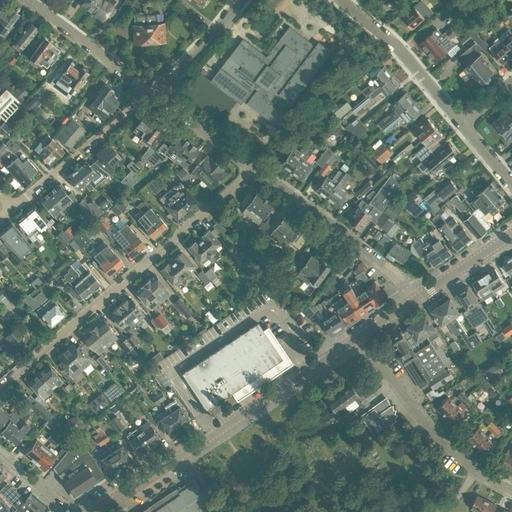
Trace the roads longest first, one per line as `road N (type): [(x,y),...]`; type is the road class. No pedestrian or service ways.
road 1 (residential): [(0,388),(254,169)]
road 2 (tertiary): [(358,337),(97,511)]
road 3 (residential): [(511,491),(448,450),(358,337)]
road 4 (residential): [(412,301),(389,270),(254,169)]
road 5 (residential): [(15,206),(152,91)]
road 6 (residential): [(461,124),(405,56),(342,0)]
road 7 (residential): [(152,91),(26,0)]
road 8 (residential): [(254,169),(152,91)]
road 9 (residential): [(152,91),(242,0)]
road 10 (tertiary): [(511,234),(412,301)]
